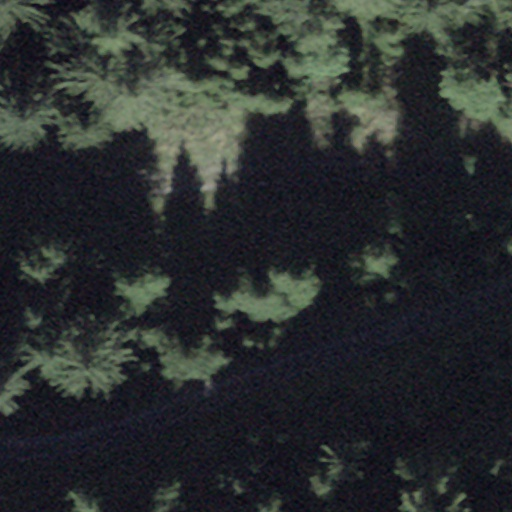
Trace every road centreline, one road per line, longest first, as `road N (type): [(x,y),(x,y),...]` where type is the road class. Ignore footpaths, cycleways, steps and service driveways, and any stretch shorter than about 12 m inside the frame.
road 1 (track): [(511,301),(63,451),(0,455)]
road 2 (track): [(0,154),(73,178),(511,162)]
